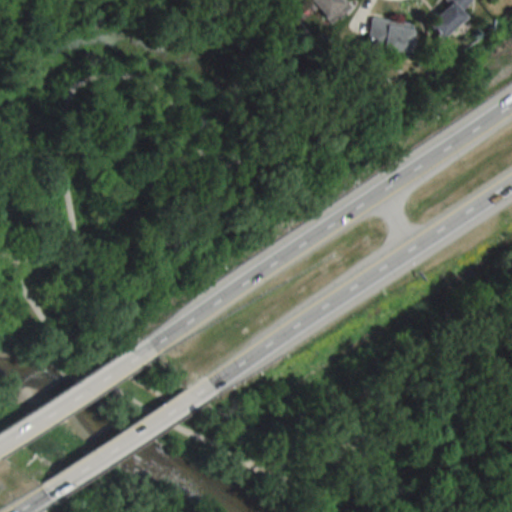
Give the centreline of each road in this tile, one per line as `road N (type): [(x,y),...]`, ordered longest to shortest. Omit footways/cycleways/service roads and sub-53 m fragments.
road 1 (motorway): [(511,100),(130,354)]
road 2 (motorway): [(187,394),(511,178)]
road 3 (motorway): [(45,489),(187,394)]
road 4 (motorway): [(130,354),(0,440)]
